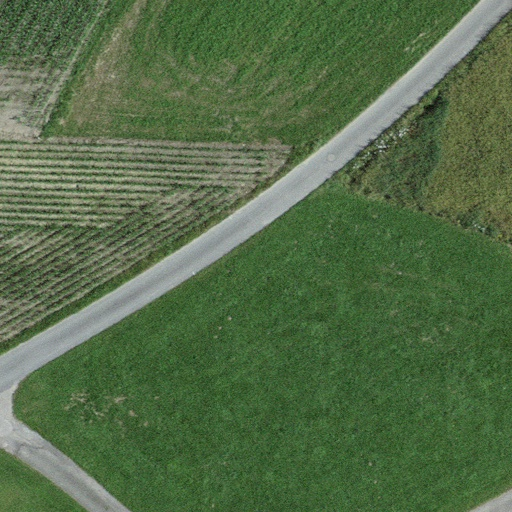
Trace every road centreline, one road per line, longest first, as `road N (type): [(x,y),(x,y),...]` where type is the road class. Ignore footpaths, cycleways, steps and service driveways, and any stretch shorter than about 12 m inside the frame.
road 1 (unclassified): [(494,0),(307,178),(132,301),(0,372)]
road 2 (track): [(110,511),(0,429)]
